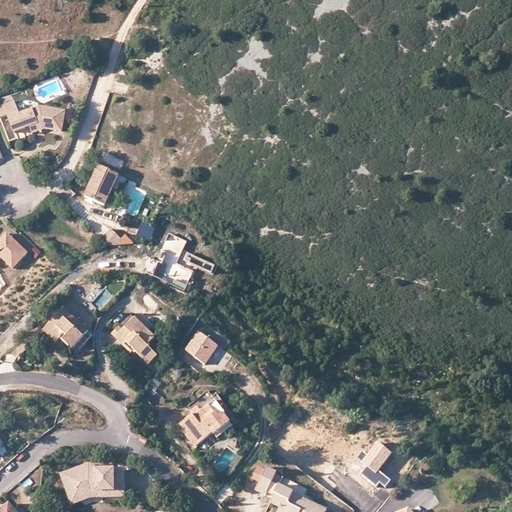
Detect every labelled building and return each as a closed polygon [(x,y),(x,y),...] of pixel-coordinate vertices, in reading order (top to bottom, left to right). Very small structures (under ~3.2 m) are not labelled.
[(40,107),(19,115),(15,105),(14,102),(0,107),(0,119),(7,117),(13,134),(29,128),(41,123),(44,129),(61,133),(66,112),(40,107)] [(44,129),(41,123),(29,128),(32,134),(44,130),(44,129)] [(118,177),(99,168),(85,199),(104,208),(118,177)] [(100,241),(106,247),(116,245),(121,240),(111,229),(100,241)] [(5,235),(0,240),(0,259),(0,260),(11,270),(26,255),(5,235)] [(121,240),(116,245),(135,244),(126,235),(121,240)] [(186,243),(170,235),(162,251),(167,253),(162,264),(157,261),(151,274),(184,290),(193,272),(176,264),(186,243)] [(167,253),(162,251),(157,261),(162,264),(167,253)] [(62,309),(44,329),(56,340),(58,337),(75,352),(91,334),(62,309)] [(129,317),(112,335),(124,346),(126,344),(148,365),(156,357),(147,348),(153,341),(129,317)] [(56,340),(44,329),(42,331),(54,342),(56,340)] [(199,333),(185,352),(204,366),(217,347),(199,333)] [(215,403),(200,413),(193,418),(193,417),(180,427),(195,448),(211,436),(214,441),(231,428),(222,416),(224,415),(215,403)] [(193,418),(200,413),(196,408),(190,413),(193,417),(193,418)] [(367,456),(363,453),(357,459),(368,468),(362,475),(376,487),(380,483),(386,488),(391,481),(379,472),(393,455),(378,443),(367,456)] [(125,499),(125,471),(96,471),(91,471),(90,466),(62,476),(71,500),(91,493),(115,493),(116,499),(125,499)] [(275,475),(266,470),(255,492),(264,496),(275,475)] [(279,509),(277,511),(326,511),(278,487),(269,503),(279,509)] [(116,499),(115,493),(91,493),(71,500),(73,506),(92,499),(116,499)]
